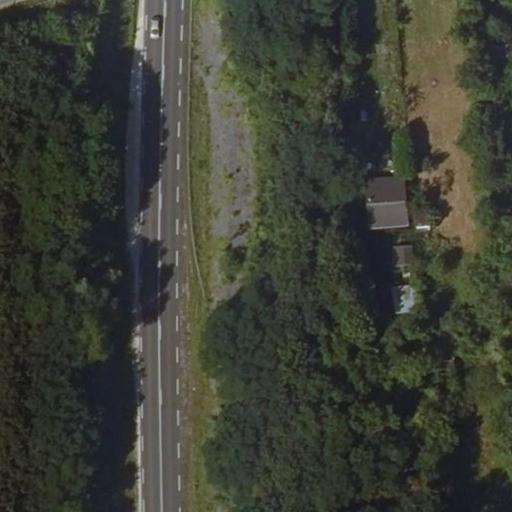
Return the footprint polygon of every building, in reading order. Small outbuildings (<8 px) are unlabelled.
[(368,43),(369,10),(357,10),(357,43),(368,43)] [(371,48),(388,47),(387,27),(370,28),(371,48)] [(511,42),(489,45),(491,66),(511,64),(511,42)] [(405,176),(365,177),(367,226),(407,225),(405,176)] [(393,245),(394,265),(414,264),(413,244),(393,245)] [(415,284),(392,285),(393,312),(416,311),(415,284)]
